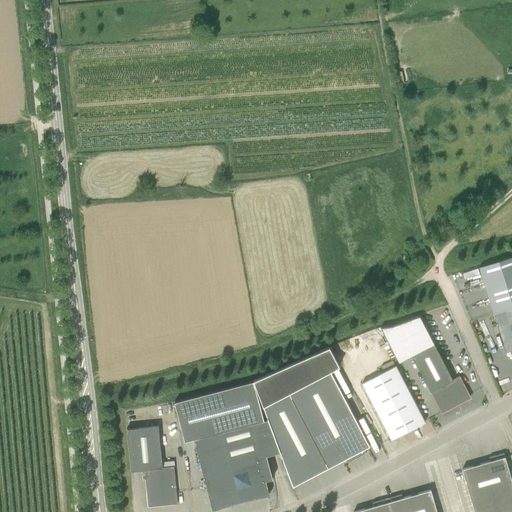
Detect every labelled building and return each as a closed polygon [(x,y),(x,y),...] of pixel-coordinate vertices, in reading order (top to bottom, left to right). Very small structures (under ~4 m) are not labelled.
[(511,256),(479,267),(506,352),(511,349),(511,256)] [(412,355),(442,413),(468,399),(470,395),(459,376),(452,379),(434,343),(412,355)] [(425,422),(396,366),(362,383),(391,440),(425,422)] [(366,452),(364,449),(369,446),(330,371),(263,406),(268,419),(280,452),(293,486),(345,459),(347,463),(366,452)] [(266,456),(280,452),(268,419),(194,439),(212,509),(269,494),(265,480),(272,479),(266,456)] [(158,425),(144,427),(126,429),(130,471),(144,470),(148,507),(177,504),(174,466),(162,467),(158,425)] [(511,511),(511,481),(504,453),(489,457),(490,461),(462,469),(474,511),(511,511)] [(387,498),(390,511),(437,511),(431,490),(402,498),(401,494),(387,498)] [(353,511),(390,511),(387,498),(373,502),(374,506),(353,511)]
